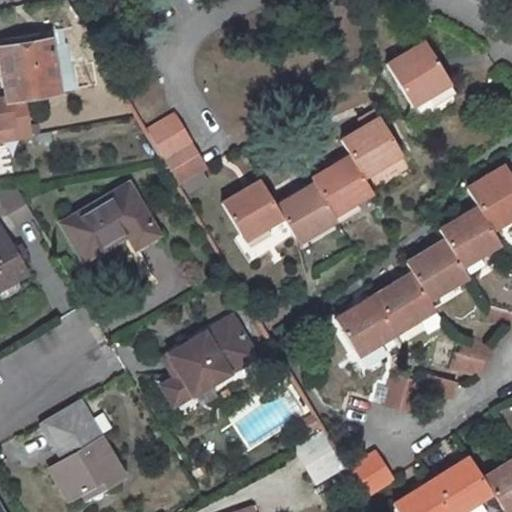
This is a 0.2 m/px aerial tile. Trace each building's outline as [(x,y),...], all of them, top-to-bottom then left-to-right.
[(422,89),(444,76),(423,39),(420,33),(404,42),(408,49),(385,62),(409,104),(424,94),(422,89)] [(49,39),(0,47),(0,63),(6,101),(24,98),(58,92),(50,47),(49,39)] [(50,47),(58,92),(74,89),(66,44),(50,47)] [(6,101),(0,101),(0,125),(10,124),(6,101)] [(202,167),(172,115),(144,130),(163,161),(175,182),(202,167)] [(399,153),(378,117),(340,139),(349,155),(358,170),(381,158),(383,161),(399,153)] [(0,143),(13,141),(10,124),(0,125),(0,143)] [(354,201),(370,192),(358,170),(349,155),(309,178),(313,184),(328,210),(352,197),(354,201)] [(146,198),(175,182),(163,161),(127,168),(146,198)] [(511,179),(503,164),(465,187),(487,222),(510,208),(511,212),(511,179)] [(273,206),(257,181),(219,203),(237,234),(263,220),(266,225),(280,217),(273,206)] [(334,219),(328,210),(313,184),(273,206),(280,217),(292,237),(317,223),(319,227),(334,219)] [(128,186),(62,224),(83,260),(127,236),(135,247),(157,235),(149,223),(157,218),(152,209),(144,214),(128,186)] [(0,199),(13,225),(30,216),(16,189),(0,197),(0,199)] [(481,250),(497,241),(487,222),(476,205),(437,229),(443,238),(455,259),(478,246),(481,250)] [(0,289),(26,274),(0,228),(0,289)] [(464,275),(455,259),(443,238),(403,262),(410,272),(422,293),(445,280),(448,284),(464,275)] [(422,293),(410,272),(371,296),(389,327),(413,313),(415,317),(424,333),(440,323),(431,308),(422,293)] [(511,324),(511,294),(489,289),(481,319),(511,327),(511,324)] [(392,332),(389,327),(371,296),(333,318),(350,349),(374,336),(377,340),(392,332)] [(255,357),(233,316),(163,356),(174,376),(180,374),(191,393),(255,357)] [(492,347),(462,338),(458,352),(452,350),(448,366),(479,374),(484,360),(488,361),(492,347)] [(420,381),(393,373),(384,405),(413,413),(420,389),(449,397),(454,381),(423,373),(420,381)] [(191,393),(180,374),(174,376),(159,386),(170,405),(191,393)] [(49,414),(62,439),(71,456),(49,469),(66,499),(100,481),(103,486),(121,476),(90,423),(76,398),(49,414)] [(323,430),(294,446),(314,481),(344,465),(323,430)] [(390,479),(374,453),(346,469),(362,495),(390,479)] [(491,492),(482,476),(469,455),(430,480),(449,510),(473,495),(476,500),(491,492)] [(511,457),(482,476),(501,508),(511,501),(511,457)] [(450,511),(449,510),(430,480),(392,503),(397,511),(450,511)]
